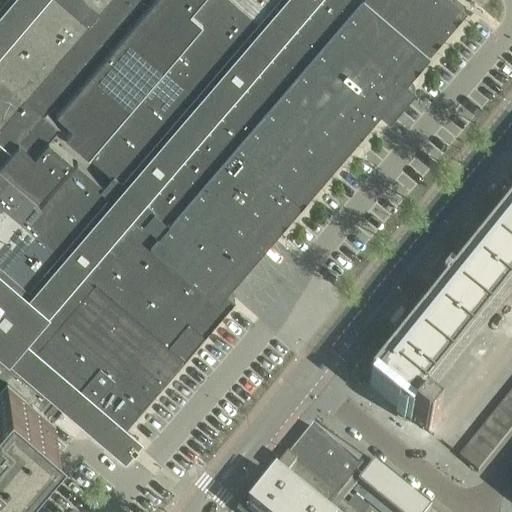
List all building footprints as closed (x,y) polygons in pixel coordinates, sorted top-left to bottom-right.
[(8,0),(7,2),(1,2),(1,3),(1,9),(0,10),(0,354),(46,394),(50,389),(56,382),(62,375),(37,353),(36,348),(26,339),(45,316),(83,272),(108,243),(107,237),(126,215),(132,215),(133,214),(136,216),(146,204),(148,202),(147,197),(166,174),(172,174),(172,173),(172,167),(191,144),(196,144),(196,138),(203,130),(209,129),(234,99),(234,94),(253,71),(258,71),(259,70),(258,64),(290,27),(295,27),(296,26),(295,20),(298,17),(302,18),(313,6),(311,2),(312,0),(8,0)] [(296,26),(323,49),(347,21),(320,0),(312,0),(311,2),(313,6),(302,18),(298,17),(295,20),(296,26)] [(320,0),(347,21),(364,0),(320,0)] [(364,0),(347,21),(323,49),(395,109),(414,87),(405,79),(466,9),(455,0),(364,0)] [(289,90),(323,49),(296,26),(295,27),(290,27),(258,64),(289,90)] [(323,49),(289,90),(351,142),(379,110),(388,118),(395,109),(323,49)] [(234,99),(262,123),(289,90),(258,64),(259,70),(258,71),(253,71),(234,94),(234,99)] [(210,184),(226,197),(271,235),(351,142),(289,90),(262,123),(236,153),(224,167),(210,184)] [(209,129),(236,153),(262,123),(234,99),(209,129)] [(224,167),(236,153),(209,129),(203,130),(196,138),(196,144),(224,167)] [(224,167),(196,144),(191,144),(172,167),(172,173),(215,209),(226,197),(210,184),(224,167)] [(215,209),(172,173),(172,174),(166,174),(147,197),(148,202),(146,204),(189,240),(215,209)] [(226,197),(215,209),(189,240),(146,204),(136,216),(140,220),(142,218),(160,234),(153,242),(177,262),(202,284),(158,335),(166,342),(216,284),(222,288),(225,289),(229,284),(271,235),(226,197)] [(140,220),(136,216),(133,214),(132,215),(126,215),(107,237),(108,243),(157,285),(177,262),(153,242),(160,234),(142,218),(140,220)] [(511,216),(375,387),(414,418),(412,420),(428,432),(439,418),(418,400),(511,282),(511,216)] [(157,285),(108,243),(83,272),(165,343),(166,342),(158,335),(202,284),(177,262),(157,285)] [(165,343),(83,272),(45,316),(113,375),(124,362),(140,376),(155,389),(183,357),(165,343)] [(234,298),(225,289),(222,288),(216,284),(166,342),(165,343),(183,357),(234,298)] [(113,375),(45,316),(26,339),(36,348),(37,353),(62,375),(91,401),(113,375)] [(0,480),(4,475),(17,461),(54,417),(53,416),(44,408),(47,404),(53,397),(56,394),(51,389),(50,389),(46,394),(0,354),(0,480)] [(124,362),(113,375),(91,401),(107,414),(140,376),(124,362)] [(44,408),(54,417),(64,405),(124,458),(133,447),(141,438),(130,427),(126,423),(123,427),(107,414),(91,401),(62,375),(50,389),(51,389),(56,394),(53,397),(44,408)] [(155,389),(140,376),(107,414),(123,427),(126,423),(155,389)] [(511,407),(504,401),(496,411),(511,423),(511,407)] [(507,435),(511,429),(511,423),(496,411),(489,420),(507,435)] [(489,420),(481,429),(500,444),(507,435),(489,420)] [(279,467),(245,510),(247,511),(368,511),(354,500),(347,509),(336,500),(361,470),(312,427),(279,467)] [(492,454),(500,444),(481,429),(474,439),(492,454)] [(474,439),(466,448),(485,463),(492,454),(474,439)] [(477,472),(485,463),(466,448),(459,457),(477,472)] [(357,485),(390,511),(429,511),(430,511),(373,465),(357,485)]
